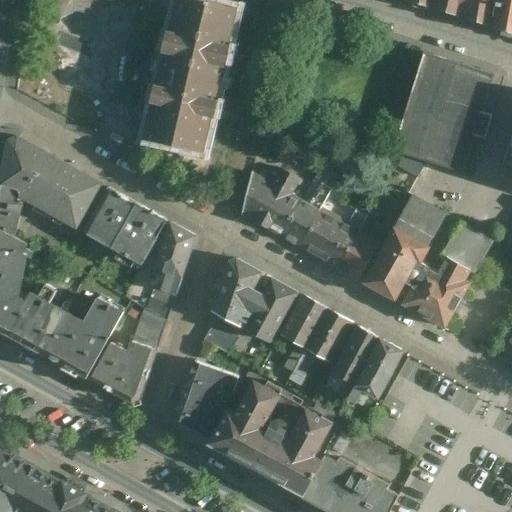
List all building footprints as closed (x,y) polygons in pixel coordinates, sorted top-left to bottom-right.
[(216,0),(176,0),(144,141),(206,157),(240,6),(216,0)] [(482,24),(487,0),(427,0),(426,6),(482,24)] [(511,0),(487,0),(482,24),(511,32),(511,0)] [(496,77),(427,57),(394,156),(401,158),(425,165),(464,177),(476,139),(485,142),(493,116),(484,113),(496,77)] [(74,231),(101,183),(17,137),(7,142),(0,181),(0,189),(25,195),(23,202),(74,231)] [(425,165),(401,158),(396,166),(417,178),(425,165)] [(279,237),(301,198),(292,192),(300,180),(279,168),(271,180),(263,175),(240,214),(279,237)] [(299,248),(321,210),(332,191),(319,184),(309,203),(301,198),(279,237),(299,248)] [(112,250),(138,205),(109,188),(83,234),(112,250)] [(25,195),(0,189),(0,230),(15,238),(23,202),(25,195)] [(446,215),(408,194),(378,243),(356,282),(397,304),(420,263),(446,215)] [(168,222),(138,205),(112,250),(142,267),(168,222)] [(336,270),(359,232),(366,218),(354,211),(346,224),(321,210),(299,248),(336,270)] [(420,263),(397,304),(444,330),(493,243),(456,223),(437,257),(441,259),(434,271),(420,263)] [(0,330),(9,335),(26,306),(20,302),(29,245),(15,238),(0,230),(0,330)] [(336,270),(356,282),(378,243),(359,232),(336,270)] [(239,260),(232,263),(213,315),(220,317),(205,343),(231,356),(244,332),(275,347),(303,296),(239,260)] [(9,335),(46,355),(68,315),(31,295),(26,306),(9,335)] [(333,312),(306,298),(284,338),(311,353),(333,312)] [(85,324),(68,315),(46,355),(90,379),(126,315),(98,300),(85,324)] [(358,326),(333,312),(311,353),(336,366),(358,326)] [(384,341),(361,328),(334,376),(357,389),(384,341)] [(410,356),(385,342),(358,391),(382,405),(409,358),(410,356)] [(130,353),(113,344),(93,381),(133,403),(157,354),(134,344),(130,353)] [(178,428),(214,448),(233,411),(225,407),(229,397),(234,399),(241,378),(198,362),(177,422),(178,428)] [(233,411),(214,448),(304,498),(327,458),(341,433),(309,415),(296,439),(294,438),(293,431),(285,426),(277,429),(275,428),(289,401),(259,385),(242,416),(233,411)] [(83,511),(91,496),(0,446),(0,511),(15,511),(19,507),(28,511),(83,511)] [(339,464),(327,458),(304,498),(331,511),(390,511),(400,496),(392,492),(395,487),(342,459),(339,464)] [(119,511),(91,496),(83,511),(119,511)]
